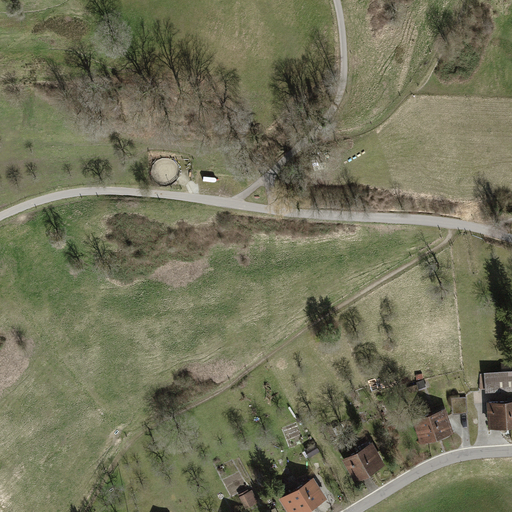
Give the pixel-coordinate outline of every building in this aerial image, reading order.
[(485,386),(485,392),(511,390),(511,361),(501,361),(502,371),(480,372),(478,386),(485,386)] [(419,391),(411,394),(414,400),(421,397),(419,391)] [(455,397),(456,412),(469,411),(468,396),(455,397)] [(511,398),(489,399),(490,426),(511,425),(511,398)] [(415,419),(421,441),(454,432),(448,410),(415,419)] [(345,459),(355,479),(384,464),(372,442),(361,447),(363,450),(345,459)] [(312,476),(281,495),(291,511),(302,511),(326,498),(312,476)] [(247,508),(259,501),(251,486),(250,487),(238,493),(241,499),(247,508)]
